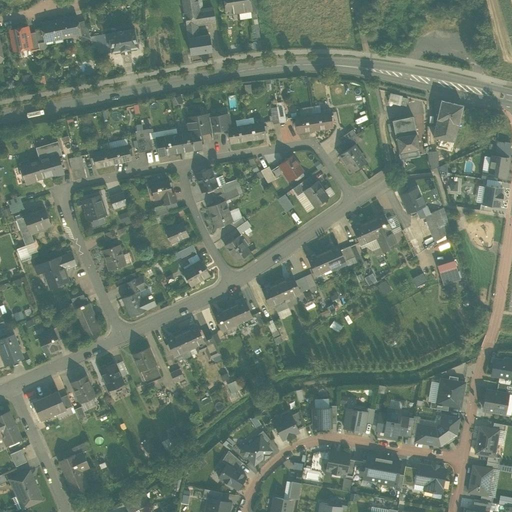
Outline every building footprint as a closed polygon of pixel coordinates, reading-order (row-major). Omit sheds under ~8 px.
[(214,10),(199,12),(197,0),(182,0),(188,38),(197,37),(196,25),(215,22),(214,10)] [(236,0),(224,0),(227,14),(239,12),(236,0)] [(249,0),(236,0),(239,12),(251,10),(249,0)] [(76,17),(59,21),(62,37),(79,34),(80,34),(78,22),(76,17)] [(85,20),(78,22),(80,34),(79,34),(81,42),(91,39),(85,20)] [(59,21),(41,24),(42,28),(45,41),(62,37),(59,21)] [(27,27),(10,31),(12,39),(11,40),(12,46),(13,47),(14,50),(15,50),(18,52),(22,51),(24,48),(30,47),(32,47),(29,33),(27,27)] [(42,28),(35,30),(36,31),(38,44),(46,43),(45,41),(42,28)] [(134,29),(108,33),(112,52),(121,50),(121,51),(130,50),(130,49),(138,47),(134,29)] [(36,31),(29,33),(32,47),(30,47),(30,51),(39,49),(38,44),(36,31)] [(108,33),(101,34),(105,53),(112,52),(108,33)] [(197,37),(188,38),(191,55),(212,52),(209,35),(197,37)] [(45,83),(44,76),(35,78),(37,85),(45,83)] [(390,94),(389,103),(406,105),(407,95),(390,94)] [(463,105),(441,100),(437,119),(433,137),(444,139),(454,141),(458,124),(463,105)] [(283,106),(277,107),(279,122),(285,121),(283,106)] [(277,107),(270,108),(273,123),(279,122),(277,107)] [(330,112),(312,115),(315,130),(332,127),(330,112)] [(208,114),(186,118),(187,120),(186,121),(186,124),(188,125),(189,132),(177,134),(181,152),(202,148),(200,134),(212,132),(211,126),(209,118),(208,114)] [(211,126),(212,132),(228,130),(227,129),(230,128),(228,114),(209,118),(211,126)] [(312,115),(294,118),(297,133),(315,130),(312,115)] [(412,117),(393,121),(399,153),(419,149),(412,117)] [(263,123),(245,126),(248,141),(266,138),(263,123)] [(230,128),(227,129),(228,130),(230,144),(248,141),(245,126),(230,128)] [(149,129),(142,130),(143,138),(144,140),(151,139),(149,129)] [(177,129),(160,132),(161,137),(151,139),(152,145),(157,144),(159,156),(181,152),(177,134),(177,129)] [(142,130),(135,131),(136,139),(143,138),(142,130)] [(348,133),(339,139),(342,144),(351,138),(348,133)] [(351,138),(342,144),(346,150),(354,145),(356,144),(352,137),(351,138)] [(143,138),(136,139),(138,152),(146,151),(144,140),(143,138)] [(151,139),(144,140),(146,151),(153,150),(152,145),(151,139)] [(454,141),(444,139),(441,150),(451,152),(454,141)] [(58,141),(35,148),(39,160),(58,155),(59,156),(62,155),(58,141)] [(128,145),(110,149),(113,164),(131,160),(128,145)] [(346,150),(339,155),(346,165),(345,166),(350,173),(366,162),(354,145),(346,150)] [(110,149),(92,153),(96,168),(113,164),(110,149)] [(58,155),(39,160),(44,177),(54,174),(55,176),(64,173),(59,156),(58,155)] [(506,176),(509,158),(491,155),(488,173),(506,176)] [(81,156),(75,157),(78,169),(84,167),(81,156)] [(303,172),(292,156),(279,165),(284,172),(283,172),(289,181),(303,172)] [(75,157),(69,159),(71,170),(78,169),(75,157)] [(39,160),(20,166),(26,184),(35,181),(35,180),(44,177),(39,160)] [(272,170),(275,176),(282,172),(279,165),(272,170)] [(269,166),(260,171),(267,183),(276,179),(269,166)] [(211,168),(195,174),(202,192),(210,189),(218,187),(218,186),(220,185),(224,184),(221,176),(215,178),(211,168)] [(309,177),(293,189),(298,196),(304,191),(303,191),(314,183),(309,177)] [(168,180),(151,184),(154,199),(162,197),(164,205),(166,204),(176,202),(174,193),(172,194),(168,180)] [(328,197),(317,181),(314,183),(303,191),(304,191),(314,207),(315,207),(328,197)] [(230,182),(224,184),(220,185),(218,186),(218,187),(210,189),(213,197),(223,193),(233,189),(230,182)] [(502,188),(486,185),(483,205),(491,206),(499,207),(500,201),(502,201),(503,195),(501,194),(502,188)] [(233,189),(223,193),(213,197),(216,204),(224,201),(225,202),(238,196),(235,188),(233,189)] [(416,188),(400,195),(408,213),(418,208),(422,217),(425,216),(425,215),(428,214),(427,214),(424,206),(416,188)] [(314,207),(304,191),(298,196),(308,211),(314,207)] [(122,193),(110,197),(114,209),(126,204),(122,193)] [(99,195),(82,200),(86,211),(84,212),(87,221),(106,215),(99,195)] [(292,206),(284,195),(278,200),(286,211),(292,206)] [(19,196),(7,201),(9,207),(22,202),(19,196)] [(216,204),(208,207),(216,227),(232,221),(225,202),(224,201),(216,204)] [(22,202),(9,207),(12,213),(24,209),(22,202)] [(166,204),(155,208),(158,216),(169,212),(166,204)] [(44,208),(24,216),(15,219),(25,245),(16,249),(21,262),(31,258),(31,256),(30,254),(37,251),(34,242),(31,234),(39,231),(38,229),(50,225),(44,208)] [(443,208),(427,214),(428,214),(425,215),(425,216),(430,229),(448,222),(443,208)] [(122,223),(132,220),(129,211),(119,214),(122,223)] [(169,212),(158,216),(161,222),(172,218),(169,212)] [(383,214),(368,221),(376,239),(382,252),(393,247),(386,232),(391,230),(383,214)] [(243,216),(233,223),(236,228),(246,221),(243,216)] [(246,221),(236,228),(240,234),(251,226),(247,221),(246,221)] [(368,221),(353,228),(360,244),(369,240),(370,242),(376,239),(368,221)] [(182,222),(165,230),(171,244),(188,236),(182,222)] [(448,222),(430,229),(436,242),(451,232),(448,222)] [(421,251),(410,227),(402,230),(413,257),(421,251)] [(114,230),(103,234),(105,241),(116,237),(114,230)] [(239,236),(225,246),(236,262),(250,252),(239,236)] [(195,243),(179,251),(183,257),(198,250),(195,243)] [(119,245),(103,250),(109,270),(125,265),(119,245)] [(339,246),(323,253),(331,271),(337,268),(336,266),(346,261),(345,261),(340,250),(339,246)] [(350,246),(340,250),(345,261),(355,257),(350,246)] [(59,257),(35,266),(38,274),(45,271),(51,287),(68,281),(63,267),(68,265),(69,267),(76,265),(72,253),(59,257)] [(323,253),(307,259),(314,275),(324,271),(325,274),(331,271),(323,253)] [(201,260),(182,271),(191,286),(210,275),(201,260)] [(439,265),(444,284),(462,279),(457,260),(439,265)] [(123,278),(125,283),(135,279),(144,275),(141,270),(123,278)] [(310,274),(304,277),(309,289),(316,286),(310,274)] [(135,279),(125,283),(130,295),(138,291),(138,292),(149,287),(144,275),(135,279)] [(376,281),(374,275),(366,278),(368,284),(376,281)] [(293,277),(278,283),(285,302),(292,299),(291,297),(300,293),(293,277)] [(278,283),(262,290),(269,306),(278,302),(279,304),(285,302),(278,283)] [(148,296),(151,294),(151,286),(149,287),(138,292),(142,300),(148,297),(148,296)] [(81,290),(70,295),(72,302),(84,298),(81,290)] [(130,295),(122,298),(130,317),(156,305),(151,294),(148,296),(148,297),(142,300),(138,292),(138,291),(130,295)] [(86,297),(77,301),(79,307),(83,305),(83,306),(89,303),(86,297)] [(89,303),(83,306),(83,305),(79,307),(77,301),(73,302),(85,329),(80,331),(83,338),(100,330),(92,311),(89,303)] [(245,301),(229,308),(236,324),(247,319),(252,317),(245,301)] [(279,304),(275,306),(280,317),(290,313),(285,302),(279,304)] [(229,308),(214,315),(221,330),(225,328),(236,324),(229,308)] [(247,319),(236,324),(239,329),(250,324),(247,319)] [(279,336),(272,320),(266,323),(274,338),(279,336)] [(236,324),(225,328),(228,334),(239,329),(236,324)] [(64,338),(58,326),(53,329),(58,340),(64,338)] [(197,326),(182,333),(189,349),(199,344),(204,342),(203,339),(197,326)] [(53,329),(42,333),(44,336),(38,338),(46,354),(61,347),(58,340),(53,329)] [(14,333),(0,338),(0,366),(15,361),(23,358),(23,357),(21,353),(21,352),(20,352),(14,334),(14,333)] [(182,333),(166,340),(173,356),(178,354),(189,349),(182,333)] [(203,339),(204,342),(199,344),(202,350),(205,349),(209,358),(220,353),(212,335),(203,339)] [(199,344),(189,349),(191,355),(202,350),(199,344)] [(148,348),(133,355),(140,371),(155,365),(156,365),(148,348)] [(189,349),(178,354),(181,360),(191,355),(189,349)] [(492,375),(493,375),(499,376),(509,378),(511,359),(505,358),(505,361),(495,359),(492,375)] [(121,361),(115,363),(120,375),(126,373),(121,361)] [(115,363),(100,370),(109,390),(124,384),(120,375),(115,363)] [(155,365),(140,371),(140,372),(146,385),(161,378),(155,365)] [(179,370),(170,374),(174,383),(184,379),(179,370)] [(86,376),(71,383),(80,403),(84,401),(87,409),(95,405),(92,398),(95,396),(86,376)] [(499,376),(498,383),(510,385),(511,378),(509,378),(499,376)] [(231,393),(242,389),(238,379),(228,383),(231,393)] [(440,384),(436,403),(449,405),(460,407),(464,383),(457,382),(448,381),(441,379),(440,384)] [(431,402),(436,403),(440,384),(432,383),(428,402),(431,402)] [(498,383),(496,392),(508,394),(511,394),(511,385),(510,385),(498,383)] [(496,392),(487,390),(483,410),(505,414),(508,394),(496,392)] [(58,391),(33,402),(40,420),(66,409),(61,397),(58,391)] [(72,406),(67,395),(61,397),(66,409),(72,406)] [(314,400),(314,409),(329,408),(329,406),(329,400),(314,400)] [(447,411),(449,405),(436,403),(431,402),(430,408),(447,411)] [(81,407),(74,410),(78,419),(85,416),(81,407)] [(314,429),(331,428),(330,424),(330,408),(329,408),(314,409),(313,409),(314,429)] [(344,429),(363,432),(365,422),(367,412),(360,411),(361,409),(354,408),(353,410),(347,409),(344,429)] [(367,412),(365,422),(372,423),(374,409),(367,408),(367,412)] [(411,434),(413,420),(399,417),(400,410),(389,408),(387,415),(380,414),(377,430),(385,431),(384,436),(396,438),(397,434),(410,436),(411,434)] [(299,409),(290,414),(298,430),(304,427),(299,409)] [(9,411),(0,415),(0,430),(6,444),(6,445),(21,438),(9,411)] [(298,430),(290,414),(273,422),(276,428),(274,429),(277,436),(280,434),(282,440),(287,438),(288,439),(295,436),(294,434),(299,432),(298,430)] [(419,419),(418,425),(435,428),(441,425),(442,416),(436,415),(435,421),(435,422),(434,422),(419,419)] [(411,434),(417,435),(418,425),(419,419),(420,417),(414,416),(413,420),(411,434)] [(417,435),(416,441),(439,445),(456,434),(458,419),(442,416),(441,425),(435,428),(418,425),(417,435)] [(255,417),(250,420),(255,428),(260,425),(255,417)] [(492,429),(480,427),(475,453),(494,456),(496,443),(498,430),(492,429)] [(180,429),(171,434),(179,448),(188,442),(180,429)] [(504,431),(498,430),(496,443),(503,445),(505,431),(504,431)] [(260,437),(266,444),(270,440),(263,431),(258,435),(260,437)] [(267,454),(271,451),(266,444),(260,437),(248,446),(244,446),(241,449),(241,453),(243,456),(247,456),(254,465),(263,458),(264,460),(269,456),(267,454)] [(229,439),(223,444),(228,449),(233,444),(229,439)] [(87,442),(71,449),(74,455),(82,452),(90,449),(87,442)] [(21,449),(10,454),(16,466),(27,462),(21,449)] [(226,464),(237,471),(242,462),(228,451),(221,462),(226,465),(226,464)] [(340,473),(346,474),(348,459),(349,454),(330,451),(327,466),(327,470),(332,471),(332,473),(340,474),(340,473)] [(74,455),(59,462),(59,461),(58,461),(72,494),(89,487),(82,471),(89,468),(82,452),(74,455)] [(395,485),(397,474),(400,461),(367,456),(366,463),(361,462),(359,474),(360,474),(364,475),(362,484),(375,487),(376,482),(395,485)] [(355,460),(348,459),(346,474),(345,476),(352,478),(353,475),(355,461),(355,460)] [(302,470),(303,463),(294,461),(292,468),(302,470)] [(361,462),(355,461),(353,475),(360,476),(360,474),(359,474),(361,462)] [(218,478),(238,490),(246,477),(237,471),(226,464),(226,465),(218,478)] [(332,473),(332,471),(327,470),(327,466),(322,465),(321,470),(325,476),(331,477),(332,473)] [(424,490),(441,493),(445,469),(417,465),(417,469),(414,483),(425,485),(424,490)] [(414,483),(417,469),(405,466),(403,475),(402,484),(414,486),(414,483)] [(492,469),(473,466),(468,492),(481,494),(487,495),(492,469)] [(499,470),(492,469),(487,495),(493,496),(494,497),(499,470)] [(42,500),(30,470),(9,479),(17,496),(20,494),(25,506),(22,507),(22,508),(42,500)] [(397,474),(395,485),(394,490),(401,491),(402,484),(403,475),(397,474)] [(300,483),(291,482),(289,498),(298,499),(300,483)] [(425,485),(414,483),(414,486),(413,491),(424,493),(424,490),(425,485)] [(209,499),(220,501),(222,493),(204,489),(202,498),(209,499)] [(25,506),(20,494),(17,496),(13,497),(18,509),(22,507),(25,506)] [(139,495),(124,504),(128,511),(134,511),(138,510),(146,506),(139,495)] [(511,497),(496,495),(495,503),(511,506),(511,497)] [(271,511),(289,511),(291,500),(274,497),(271,511)] [(205,511),(228,511),(230,503),(220,501),(209,499),(205,511)] [(474,500),(472,510),(479,511),(478,511),(488,511),(491,503),(474,500)] [(321,511),(340,511),(341,509),(327,507),(327,504),(321,503),(320,511),(321,511)]
